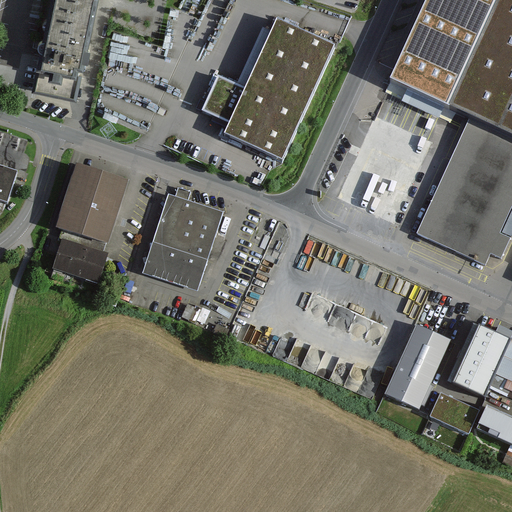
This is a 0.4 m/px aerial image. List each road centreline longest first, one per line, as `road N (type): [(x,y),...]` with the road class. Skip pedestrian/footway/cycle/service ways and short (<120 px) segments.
road 1 (residential): [(56,129),(294,216)]
road 2 (residential): [(294,216),(511,315)]
road 3 (residential): [(391,0),(294,216)]
road 4 (residential): [(56,129),(28,213),(0,244)]
road 5 (track): [(0,348),(32,246),(25,235)]
